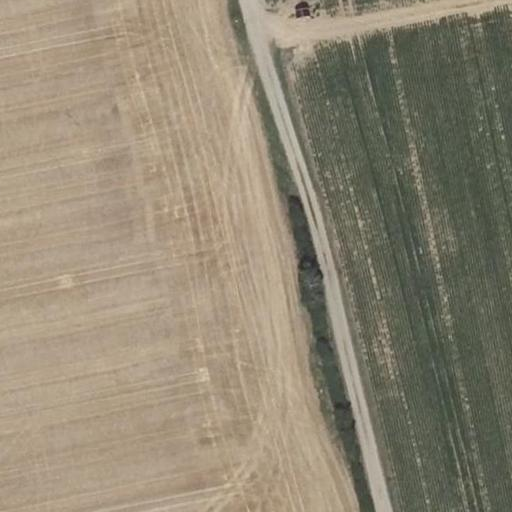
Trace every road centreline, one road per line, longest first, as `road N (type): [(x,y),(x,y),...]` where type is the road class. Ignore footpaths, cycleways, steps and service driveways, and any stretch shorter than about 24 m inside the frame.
road 1 (track): [(383,511),(310,206),(249,0)]
road 2 (track): [(263,48),(511,0)]
